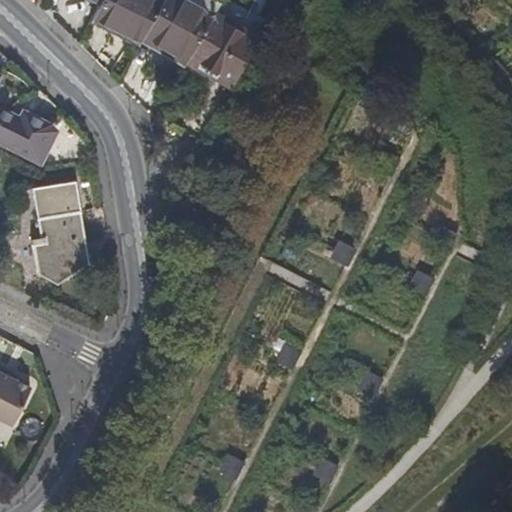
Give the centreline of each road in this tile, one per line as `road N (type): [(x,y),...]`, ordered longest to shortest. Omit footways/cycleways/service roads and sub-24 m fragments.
road 1 (residential): [(125,375),(153,317),(156,274),(132,141),(120,115),(6,0)]
road 2 (residential): [(0,20),(114,144),(137,286),(134,312),(107,365)]
road 3 (residential): [(107,365),(52,481),(24,511)]
road 4 (residential): [(48,511),(70,487),(125,375)]
